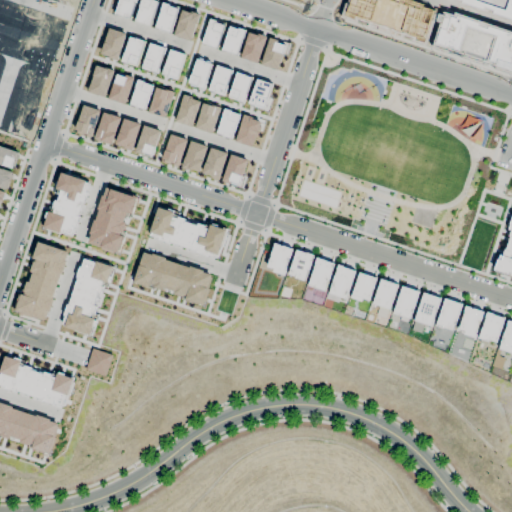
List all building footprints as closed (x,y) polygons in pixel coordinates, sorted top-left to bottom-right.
[(0,0),(0,31),(5,33),(4,37),(22,43),(23,40),(40,46),(39,48),(53,53),(64,18),(9,0),(0,0)] [(119,0),(136,0),(130,19),(114,14),(119,0)] [(140,0),(134,21),(149,26),(158,0),(140,0)] [(424,39),(434,9),(423,5),(423,3),(413,0),(347,0),(343,15),(364,23),(365,21),(375,24),(375,26),(401,34),(402,31),(424,39)] [(511,0),(453,0),(511,18),(511,0)] [(162,1),(159,10),(154,27),(170,32),(178,6),(162,1)] [(182,9),(190,12),(191,10),(200,13),(190,41),(173,34),(182,9)] [(434,45),(445,13),(457,17),(457,14),(511,32),(511,70),(493,65),(494,63),(464,53),(446,46),(445,49),(434,45)] [(210,17),(225,22),(216,48),(201,44),(210,17)] [(230,24),(245,29),(236,55),(220,50),(230,24)] [(110,28),(100,53),(117,60),(126,33),(110,28)] [(249,31),(266,35),(257,63),(240,57),(249,31)] [(129,35),(120,60),(136,67),(144,40),(129,35)] [(269,37),(286,42),(277,69),(260,65),(269,37)] [(149,42),(165,46),(156,72),(141,69),(149,42)] [(170,48),(186,54),(177,80),(161,75),(170,48)] [(196,57),(211,63),(203,89),(187,84),(196,57)] [(96,64),(114,70),(104,97),(87,91),(96,64)] [(216,64),(231,70),(222,97),(207,90),(216,64)] [(17,66),(11,84),(28,89),(27,91),(38,94),(41,84),(39,84),(42,75),(17,66)] [(236,72),(251,76),(243,103),(227,98),(236,72)] [(116,73),(125,76),(126,74),(133,77),(124,104),(108,99),(116,73)] [(137,78),(153,83),(143,111),(128,105),(137,78)] [(257,78),(272,83),(263,111),(246,104),(257,78)] [(156,85),(174,90),(165,118),(148,111),(156,85)] [(10,90),(6,103),(30,112),(36,96),(28,94),(27,95),(10,90)] [(184,93),(200,100),(191,126),(174,120),(184,93)] [(203,101),(221,107),(212,133),(194,127),(203,101)] [(83,103),(100,110),(92,137),(73,130),(83,103)] [(223,107),(239,113),(230,139),(215,133),(223,107)] [(3,108),(0,118),(0,125),(22,133),(25,123),(27,123),(29,116),(25,114),(24,115),(3,108)] [(103,111),(121,117),(111,145),(93,139),(103,111)] [(243,114),(262,120),(252,147),(234,140),(243,114)] [(124,118),(141,124),(131,151),(114,144),(124,118)] [(144,125),(160,130),(150,157),(135,152),(144,125)] [(170,132),(187,139),(179,166),(161,159),(170,132)] [(189,141),(207,145),(198,171),(181,167),(189,141)] [(0,145),(0,164),(15,169),(19,152),(0,145)] [(210,147),(228,152),(218,179),(201,173),(210,147)] [(230,153),(247,160),(238,188),(221,180),(230,153)] [(0,167),(13,172),(6,190),(0,188),(0,167)] [(61,172),(55,188),(60,190),(57,200),(55,199),(51,207),(54,208),(52,212),(49,211),(43,226),(60,233),(60,231),(71,235),(74,226),(76,227),(80,216),(77,215),(82,203),(84,203),(88,191),(85,191),(89,181),(61,172)] [(107,186),(104,195),(101,194),(97,208),(99,210),(95,220),(94,219),(88,234),(91,234),(88,242),(101,248),(100,250),(117,255),(124,236),(121,235),(126,222),(124,222),(127,212),(132,214),(137,197),(134,196),(135,193),(120,188),(119,191),(107,186)] [(158,206),(149,231),(151,232),(150,236),(216,259),(217,255),(220,255),(226,229),(210,223),(205,238),(200,235),(204,224),(196,222),(196,225),(184,220),(185,218),(174,214),(175,211),(158,206)] [(511,212),(511,275),(493,270),(497,259),(501,259),(511,230),(507,228),(511,212)] [(38,238),(68,250),(64,259),(66,260),(62,275),(60,274),(52,297),(53,298),(49,312),(47,311),(44,321),(13,311),(19,293),(23,294),(24,292),(22,291),(26,280),(29,282),(32,272),(29,271),(34,258),(32,258),(38,238)] [(274,241),(293,248),(283,275),(272,272),(273,268),(266,266),(274,241)] [(296,249),(313,255),(305,282),(294,279),(296,274),(293,273),(293,275),(287,273),(296,249)] [(143,251),(152,254),(153,252),(166,257),(166,259),(189,267),(189,264),(204,269),(204,272),(212,274),(203,306),(185,300),(185,298),(173,294),(173,291),(164,288),(163,290),(153,286),(153,289),(133,282),(143,251)] [(316,257),(334,263),(325,291),(314,289),(314,286),(308,284),(316,257)] [(61,325),(90,335),(95,319),(92,318),(96,306),(98,307),(103,294),(101,293),(103,286),(107,286),(113,266),(96,260),(95,262),(84,258),(81,267),(79,266),(75,277),(77,278),(68,305),(66,304),(64,312),(67,313),(61,325)] [(337,264),(355,270),(346,300),(339,297),(338,303),(325,298),(327,292),(329,292),(337,264)] [(359,271),(376,277),(369,300),(363,298),(361,301),(349,298),(359,271)] [(380,278),(397,284),(389,309),(371,304),(380,278)] [(401,285),(419,291),(409,319),(399,316),(399,314),(393,312),(401,285)] [(423,291),(440,298),(430,326),(413,321),(423,291)] [(444,297),(462,303),(452,331),(435,324),(444,297)] [(465,304),(482,311),(474,338),(463,335),(464,331),(457,329),(465,304)] [(486,311),(477,339),(488,343),(489,339),(496,342),(504,317),(486,311)] [(508,320),(511,321),(511,353),(498,348),(508,320)] [(92,347),(112,354),(105,377),(84,370),(92,347)] [(0,366),(4,354),(21,360),(20,363),(31,367),(31,369),(43,374),(44,371),(55,375),(57,373),(71,377),(73,378),(68,395),(66,394),(62,406),(0,385),(0,366)] [(0,435),(10,439),(10,437),(19,439),(19,442),(32,446),(31,449),(48,455),(58,423),(50,420),(51,418),(36,413),(36,416),(12,408),(13,406),(0,402),(0,435)]
